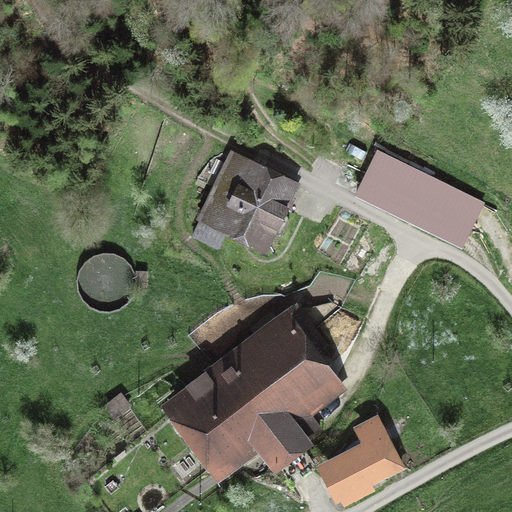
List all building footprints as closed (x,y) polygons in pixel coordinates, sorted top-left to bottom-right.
[(337,126),(321,154),(347,168),(362,140),(337,126)] [(303,191),(235,162),(207,226),(275,256),(303,191)] [(483,206),(383,165),(366,205),(466,247),(483,206)] [(109,310),(118,308),(126,303),(132,295),(136,286),(136,277),(133,268),(127,260),(119,254),(110,252),(100,252),(91,256),(84,263),(79,271),(77,281),(79,290),(83,299),(91,306),(99,310),(109,310)] [(345,392),(301,325),(170,411),(220,485),(264,456),(278,478),(314,454),(295,425),(345,392)] [(126,413),(118,403),(105,412),(113,423),(126,413)] [(393,482),(376,447),(324,471),(341,506),(393,482)]
